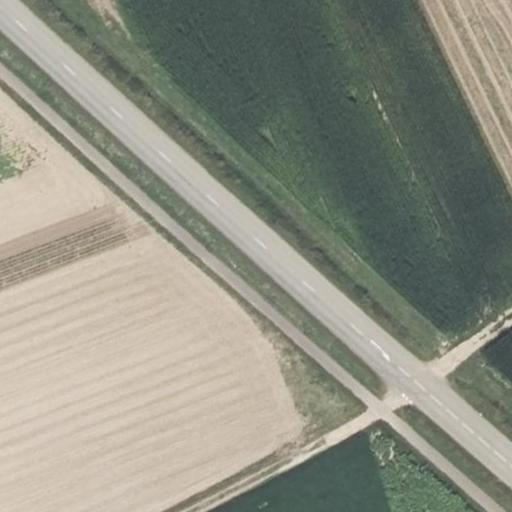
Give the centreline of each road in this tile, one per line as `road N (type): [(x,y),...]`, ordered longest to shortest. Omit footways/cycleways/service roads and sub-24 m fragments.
road 1 (secondary): [(0,6),(511,466)]
road 2 (track): [(193,511),(381,410),(511,316)]
